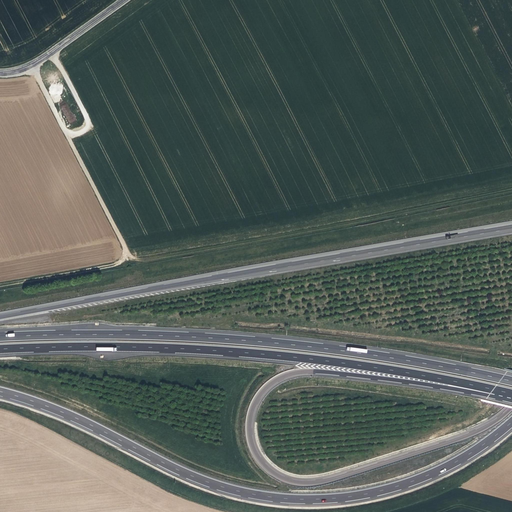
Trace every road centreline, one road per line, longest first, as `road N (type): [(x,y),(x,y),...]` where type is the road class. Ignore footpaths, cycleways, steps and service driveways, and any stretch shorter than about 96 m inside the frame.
road 1 (motorway): [(511,407),(467,435),(326,480),(292,481),(268,468),(253,448),(250,416),(267,386),(289,373),(494,389)]
road 2 (motorway): [(0,391),(83,421),(197,478),(289,498),(398,486),(466,456),(511,422)]
road 3 (motorway): [(511,228),(0,317)]
road 4 (motorway): [(511,380),(253,340),(0,336)]
road 5 (motorway): [(0,348),(255,353),(494,389)]
road 6 (track): [(126,257),(511,188)]
road 7 (track): [(0,286),(109,267),(128,253),(33,64)]
road 8 (tertiary): [(122,0),(33,64),(0,71)]
